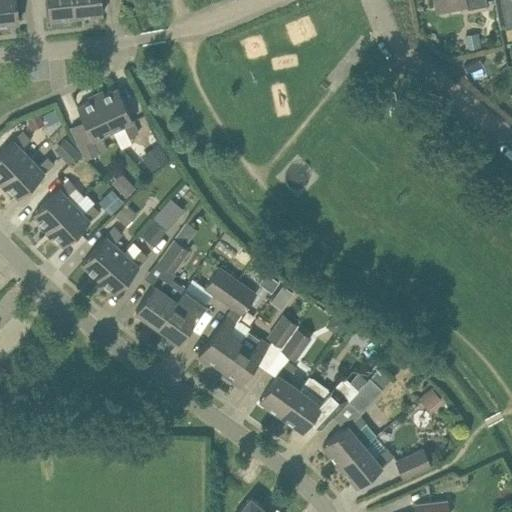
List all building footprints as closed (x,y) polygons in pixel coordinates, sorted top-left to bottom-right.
[(0,0),(0,22),(19,21),(17,0),(0,0)] [(47,0),(50,18),(76,15),(74,0),(47,0)] [(101,0),(74,0),(76,15),(103,12),(101,0)] [(466,0),(468,8),(487,4),(486,0),(466,0)] [(511,0),(494,0),(500,26),(511,23),(511,0)] [(103,89),(96,93),(113,130),(124,125),(129,136),(139,132),(118,87),(105,93),(103,89)] [(113,130),(96,93),(89,96),(91,100),(78,106),(93,139),(98,151),(108,147),(102,135),(113,130)] [(48,124),(59,119),(54,108),(43,114),(48,124)] [(26,120),(30,131),(43,126),(39,115),(26,120)] [(0,183),(0,184),(37,149),(29,140),(31,138),(24,131),(0,153),(0,183)] [(53,150),(67,165),(79,154),(64,139),(53,150)] [(93,139),(79,146),(82,154),(87,158),(88,157),(90,161),(96,158),(94,155),(99,152),(98,151),(93,139)] [(138,157),(149,173),(166,161),(155,146),(138,157)] [(37,149),(0,184),(6,189),(9,186),(18,197),(55,163),(48,155),(45,158),(37,149)] [(121,172),(112,181),(125,194),(134,186),(121,172)] [(69,179),(33,213),(43,223),(40,226),(46,231),(75,204),(85,195),(69,179)] [(112,188),(99,201),(111,213),(124,200),(112,188)] [(170,196),(153,216),(167,228),(172,223),(185,209),(170,196)] [(75,204),(46,231),(51,237),(54,234),(64,245),(100,211),(93,203),(83,212),(75,204)] [(113,216),(125,228),(136,215),(124,204),(113,216)] [(149,221),(139,233),(153,244),(167,228),(153,216),(149,221)] [(185,223),(176,234),(187,242),(195,230),(185,223)] [(90,275),(96,281),(123,250),(114,243),(123,233),(115,226),(82,263),(93,272),(90,275)] [(187,242),(176,234),(158,260),(174,272),(190,249),(185,245),(187,242)] [(123,250),(96,281),(102,286),(105,283),(115,292),(148,255),(141,249),(132,258),(123,250)] [(205,286),(223,299),(237,279),(219,266),(205,286)] [(185,287),(163,271),(136,309),(158,325),(185,287)] [(237,279),(223,299),(233,306),(242,312),(256,292),(237,279)] [(185,287),(158,325),(180,340),(207,303),(185,287)] [(233,306),(198,354),(208,361),(210,357),(223,366),(241,341),(242,339),(241,338),(248,329),(250,326),(242,320),(236,320),(242,312),(233,306)] [(268,336),(282,346),(296,326),(298,323),(284,313),(268,336)] [(324,327),(337,337),(347,323),(333,315),(324,327)] [(257,316),(251,327),(267,336),(273,325),(257,316)] [(280,348),(294,358),(311,336),(297,326),(282,346),(280,348)] [(241,341),(223,366),(233,374),(231,377),(240,384),(269,344),(265,341),(266,339),(261,335),(259,337),(248,329),(241,338),(242,339),(241,341)] [(260,398),(282,414),(300,388),(287,379),(296,367),(287,360),(260,398)] [(378,366),(349,399),(362,411),(392,378),(378,366)] [(300,388),(282,414),(304,430),(318,409),(329,420),(367,379),(358,370),(350,379),(345,375),(333,386),(331,385),(328,387),(310,374),(300,388)] [(419,401),(428,412),(441,401),(432,390),(419,401)] [(359,414),(323,444),(340,465),(365,444),(376,435),(359,414)] [(365,444),(340,465),(358,485),(393,455),(386,447),(375,456),(365,444)] [(391,460),(400,478),(428,465),(420,446),(391,460)] [(250,496),(237,511),(275,511),(269,505),(266,509),(250,496)] [(416,502),(416,511),(448,511),(447,499),(416,502)]
